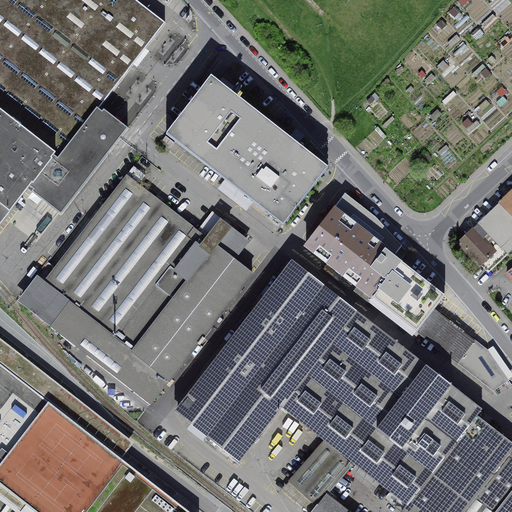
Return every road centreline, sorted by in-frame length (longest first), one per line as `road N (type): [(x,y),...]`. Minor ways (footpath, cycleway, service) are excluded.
road 1 (residential): [(420,242),(196,0)]
road 2 (residential): [(511,350),(420,242)]
road 3 (residential): [(420,242),(511,157)]
